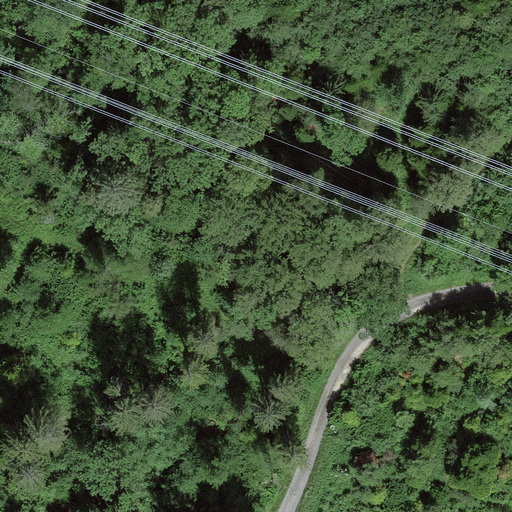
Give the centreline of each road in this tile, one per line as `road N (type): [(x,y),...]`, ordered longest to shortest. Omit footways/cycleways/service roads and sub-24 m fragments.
road 1 (track): [(284,511),(359,346),(449,288),(511,283)]
road 2 (track): [(449,288),(473,184),(511,122)]
